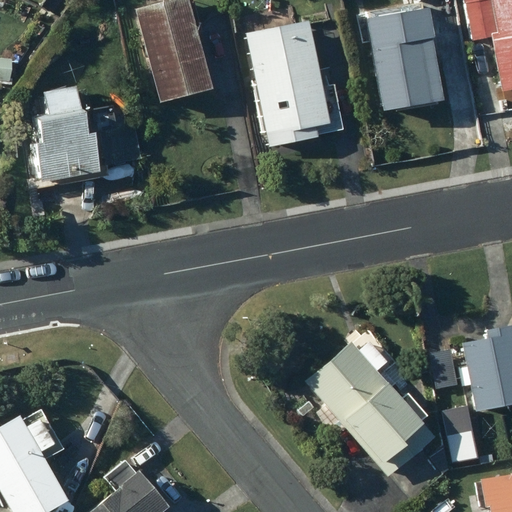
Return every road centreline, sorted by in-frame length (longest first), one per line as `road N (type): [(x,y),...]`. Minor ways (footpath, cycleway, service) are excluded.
road 1 (residential): [(144,278),(511,209)]
road 2 (residential): [(308,511),(157,332),(144,278)]
road 3 (residential): [(0,305),(144,278)]
